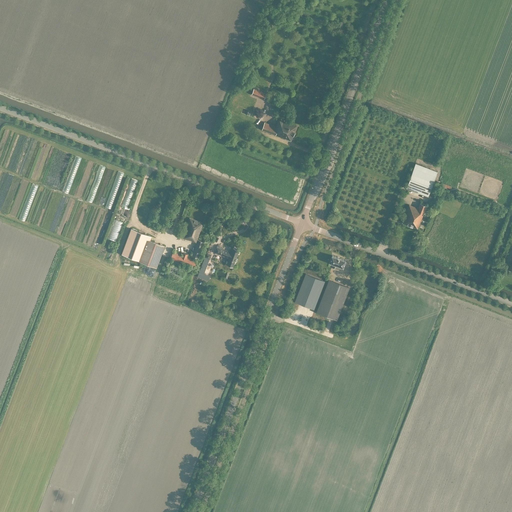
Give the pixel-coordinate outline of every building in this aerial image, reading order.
[(254,89),(252,95),(264,99),(266,93),(254,89)] [(291,141),(297,125),(279,119),(276,127),(265,123),(262,130),(291,141)] [(406,188),(428,196),(437,172),(415,163),(406,188)] [(133,177),(126,196),(132,198),(138,179),(133,177)] [(426,206),(420,203),(418,208),(409,204),(402,222),(417,228),(426,206)] [(167,227),(171,228),(176,213),(172,211),(167,227)] [(114,238),(120,219),(115,217),(109,236),(114,238)] [(192,256),(198,258),(204,242),(198,239),(204,223),(190,218),(183,238),(193,241),(197,242),(194,250),(192,256)] [(150,240),(152,236),(131,228),(122,254),(157,267),(165,246),(150,240)] [(240,250),(234,248),(232,253),(223,249),(223,248),(217,246),(215,252),(230,258),(227,265),(233,267),(240,250)] [(173,252),(170,259),(194,268),(197,260),(187,257),(188,254),(183,253),(183,255),(173,252)] [(336,264),(335,267),(334,268),(340,271),(341,266),(343,267),(346,260),(332,255),(329,262),(336,264)] [(199,272),(204,274),(209,259),(205,257),(199,272)] [(169,263),(165,274),(181,281),(186,269),(169,263)] [(324,281),(305,274),(295,302),(313,309),(324,281)] [(336,320),(349,287),(328,279),(316,312),(336,320)]
